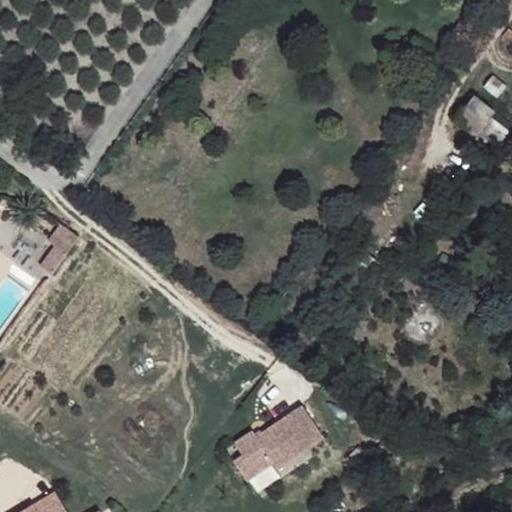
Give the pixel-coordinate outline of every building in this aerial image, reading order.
[(511,31),(506,27),(499,37),(511,48),(511,47),(511,31)] [(412,40),(406,46),(414,54),(420,47),(412,40)] [(480,112),(470,125),(482,135),(493,122),(480,112)] [(67,213),(56,229),(62,235),(73,243),(85,227),(67,213)] [(62,235),(47,254),(57,262),(73,243),(62,235)] [(51,489),(30,503),(34,510),(56,498),(51,489)] [(30,503),(14,511),(64,511),(56,498),(34,510),(30,503)]
